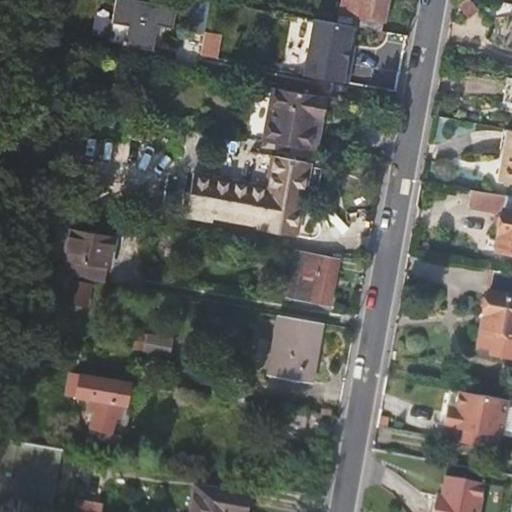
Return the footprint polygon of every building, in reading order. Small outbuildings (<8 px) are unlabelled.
[(140,0),(113,0),(106,42),(151,50),(156,25),(171,28),(175,6),(140,0)] [(380,30),(384,0),(339,0),(336,22),(351,25),(380,30)] [(466,0),(460,7),(470,20),(480,10),(471,0),(466,0)] [(336,22),(312,18),(302,74),(346,82),(349,64),(344,63),(348,43),(351,25),(336,22)] [(353,44),(348,43),(344,63),(349,64),(353,44)] [(316,151),(325,97),(316,95),(280,88),(275,88),(266,142),(308,149),(316,151)] [(511,129),(506,129),(501,156),(505,156),(501,181),(511,183),(511,129)] [(294,233),(307,162),(272,156),(266,187),(192,175),(184,213),(213,218),(215,208),(263,216),(260,228),(294,233)] [(490,208),(493,192),(474,189),(471,205),(490,208)] [(511,196),(508,195),(505,210),(502,209),(495,248),(511,251),(511,196)] [(107,267),(113,236),(69,228),(63,259),(107,267)] [(295,251),(292,268),(301,269),(296,299),(327,304),(335,258),(295,251)] [(287,297),(296,299),(301,269),(292,268),(287,297)] [(511,272),(494,269),(480,346),(495,349),(494,355),(511,358),(511,272)] [(94,284),(68,279),(64,304),(89,309),(94,284)] [(298,380),(310,320),(267,312),(263,338),(246,335),(241,367),(256,370),(255,372),(298,380)] [(146,336),(147,336),(171,341),(173,328),(148,324),(146,336)] [(171,341),(147,336),(144,350),(169,355),(171,341)] [(7,368),(29,372),(31,361),(9,357),(7,368)] [(26,391),(29,372),(7,368),(3,387),(26,391)] [(128,444),(129,436),(133,418),(140,418),(145,386),(79,373),(75,395),(99,399),(97,411),(104,412),(100,438),(128,444)] [(214,375),(211,393),(241,398),(243,380),(214,375)] [(501,435),(508,398),(458,389),(455,406),(447,405),(443,424),(452,426),(494,433),(501,435)] [(276,421),(283,423),(302,426),(303,427),(307,410),(279,405),(278,412),(277,413),(276,421)] [(299,443),(302,426),(283,423),(280,439),(299,443)] [(0,511),(35,511),(47,448),(0,439),(0,454),(9,456),(0,509),(0,511)] [(467,511),(471,493),(435,487),(430,511),(467,511)] [(241,511),(244,498),(193,489),(188,511),(241,511)] [(101,511),(103,506),(76,501),(74,511),(101,511)]
